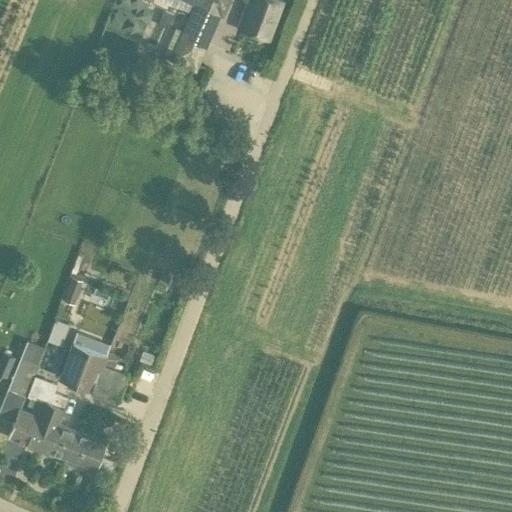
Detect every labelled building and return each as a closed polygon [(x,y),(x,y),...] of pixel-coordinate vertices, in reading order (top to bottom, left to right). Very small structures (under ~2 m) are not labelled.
[(222,13),(227,0),(160,0),(193,14),(186,31),(174,27),(164,52),(176,57),(175,59),(197,68),(219,12),(222,13)] [(269,39),(284,2),(279,0),(245,0),(249,1),(239,27),(269,39)] [(74,303),(82,280),(70,276),(62,299),(74,303)] [(55,316),(47,337),(60,342),(68,321),(55,316)] [(107,354),(71,340),(58,375),(94,389),(108,353),(107,352),(107,354)] [(24,394),(39,356),(42,350),(25,343),(13,373),(12,373),(6,388),(13,391),(5,411),(16,415),(7,437),(25,444),(37,413),(19,407),(25,395),(24,394)] [(0,373),(6,377),(15,356),(2,351),(0,356),(0,373)] [(117,356),(108,353),(94,389),(96,389),(116,397),(126,371),(123,370),(124,365),(115,362),(117,356)] [(25,395),(19,407),(37,413),(25,444),(48,452),(59,422),(64,408),(41,399),(31,395),(28,403),(23,401),(25,395)] [(48,452),(64,459),(95,471),(106,439),(76,429),(59,422),(48,452)]
